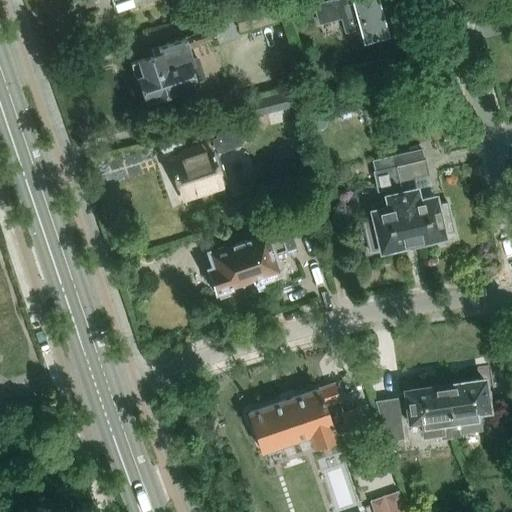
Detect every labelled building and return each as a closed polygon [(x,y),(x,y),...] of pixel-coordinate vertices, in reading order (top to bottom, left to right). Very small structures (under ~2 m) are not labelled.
[(312,0),(278,0),(282,15),(300,10),(299,6),(313,2),(312,0)] [(313,5),(318,25),(340,19),(335,1),(330,0),(313,5)] [(363,42),(388,35),(380,7),(385,4),(383,0),(342,0),(337,2),(345,32),(359,28),(363,42)] [(277,2),(233,14),(238,32),(282,20),(277,2)] [(188,47),(210,40),(207,30),(147,50),(149,57),(139,60),(144,75),(139,77),(146,98),(169,90),(172,100),(194,93),(191,83),(194,82),(204,78),(197,58),(193,60),(188,47)] [(361,83),(387,76),(383,60),(357,67),(361,83)] [(304,101),(300,88),(263,98),(268,115),(283,111),(282,107),(304,101)] [(247,132),(223,122),(216,137),(212,138),(214,144),(182,154),(183,158),(172,162),(183,197),(227,182),(218,153),(241,145),(247,132)] [(168,141),(159,145),(162,153),(171,150),(168,141)] [(395,167),(412,240),(423,237),(423,240),(427,239),(427,242),(441,239),(440,236),(455,232),(448,202),(437,205),(435,196),(418,200),(413,178),(429,174),(425,156),(423,156),(421,147),(393,155),(395,167)] [(402,242),(412,240),(395,167),(393,155),(374,159),(377,171),(375,171),(379,189),(386,188),(390,207),(373,211),(375,219),(364,222),(371,251),(385,248),(386,252),(400,249),(399,246),(403,245),(402,242)] [(299,198),(286,203),(296,230),(309,225),(299,198)] [(273,253),(295,246),(289,229),(267,236),(265,232),(249,237),(248,236),(230,242),(231,244),(209,251),(214,265),(209,267),(210,270),(206,271),(212,288),(216,287),(217,290),(278,269),(273,253)] [(452,391),(446,392),(451,423),(460,422),(461,428),(480,426),(477,410),(493,408),(490,390),(487,391),(485,379),(451,384),(452,391)] [(334,384),(249,411),(261,448),(309,433),(313,445),(335,438),(335,437),(331,425),(324,404),(339,399),(334,384)] [(406,390),(403,391),(408,421),(421,419),(424,434),(440,431),(441,440),(453,438),(451,423),(446,392),(445,385),(440,386),(406,390)] [(398,398),(375,401),(387,441),(403,439),(398,398)] [(358,407),(342,412),(349,432),(351,437),(367,432),(358,407)] [(405,511),(398,491),(369,500),(372,511),(405,511)]
